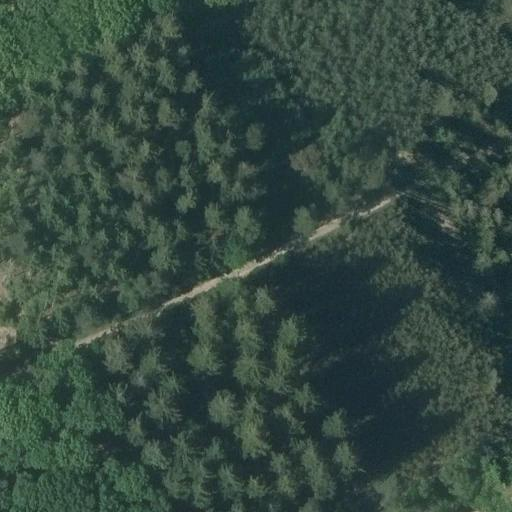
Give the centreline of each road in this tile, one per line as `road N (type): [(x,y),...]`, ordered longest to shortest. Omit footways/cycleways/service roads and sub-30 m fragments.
road 1 (track): [(511,138),(0,383)]
road 2 (track): [(0,105),(219,0)]
